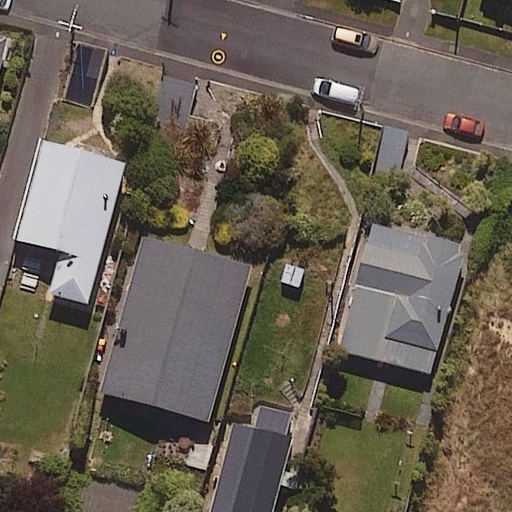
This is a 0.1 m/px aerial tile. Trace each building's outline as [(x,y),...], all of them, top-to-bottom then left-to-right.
[(126,162),(45,138),(16,237),(58,250),(46,291),(84,303),(126,162)] [(463,244),(368,219),(334,348),(429,373),(463,244)] [(251,268),(145,235),(97,387),(204,421),(251,268)] [(511,511),(511,301),(481,294),(425,511),(511,511)] [(270,511),(297,415),(257,404),(251,428),(232,423),(208,511),(270,511)] [(151,511),(157,495),(69,469),(55,511),(151,511)]
